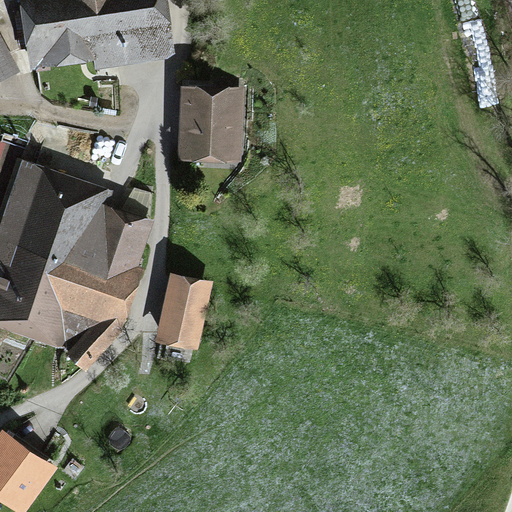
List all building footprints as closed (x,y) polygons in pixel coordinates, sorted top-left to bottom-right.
[(102,41),(104,50),(178,38),(172,0),(29,0),(32,15),(20,16),(24,49),(37,47),(40,68),(50,66),(47,50),(102,41)] [(0,80),(16,72),(0,41),(0,80)] [(186,154),(236,156),(239,89),(189,87),(186,154)] [(6,250),(2,248),(0,253),(0,306),(70,331),(65,346),(70,352),(82,363),(117,329),(122,313),(106,308),(117,276),(129,280),(149,222),(119,211),(114,227),(95,221),(101,206),(31,181),(17,221),(6,250)] [(205,289),(173,280),(157,336),(188,346),(205,289)] [(55,471),(7,439),(0,448),(0,493),(27,511),(55,471)]
